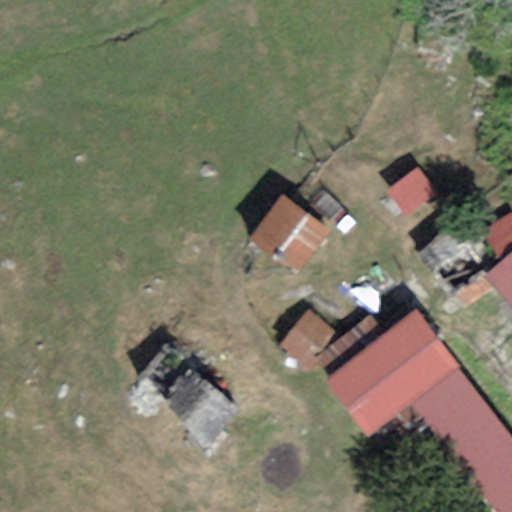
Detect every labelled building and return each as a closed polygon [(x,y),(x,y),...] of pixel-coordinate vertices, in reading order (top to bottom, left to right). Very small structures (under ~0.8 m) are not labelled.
[(436,197),(416,168),(385,191),(405,219),(436,197)] [(330,232),(281,197),(250,239),(298,275),(330,232)] [(501,260),(511,250),(511,214),(480,233),(501,260)] [(511,250),(501,260),(483,276),(511,309),(511,250)] [(511,511),(511,438),(415,311),(385,335),(331,378),(324,384),(365,437),(411,404),(491,511),(511,511)] [(318,362),(339,337),(310,312),(282,346),(311,370),(318,362)] [(331,378),(385,335),(369,316),(339,337),(318,362),(331,378)] [(236,415),(186,370),(161,398),(211,442),(236,415)]
